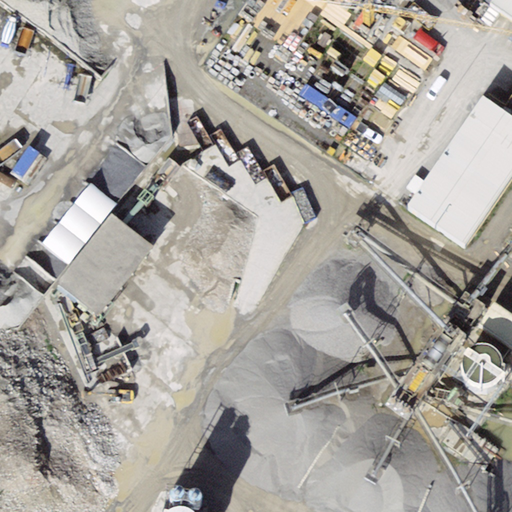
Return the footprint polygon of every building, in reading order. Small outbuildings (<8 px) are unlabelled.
[(511,0),(491,0),(488,5),(511,21),(511,0)] [(405,206),(463,247),(511,177),(511,115),(483,96),(405,206)] [(62,164),(41,149),(17,181),(38,196),(62,164)] [(118,205),(88,183),(40,245),(66,264),(50,284),(96,319),(152,247),(111,215),(118,205)] [(454,449),(511,367),(511,316),(488,299),(484,306),(465,292),(387,402),(454,449)] [(203,511),(206,493),(168,487),(164,511),(203,511)]
